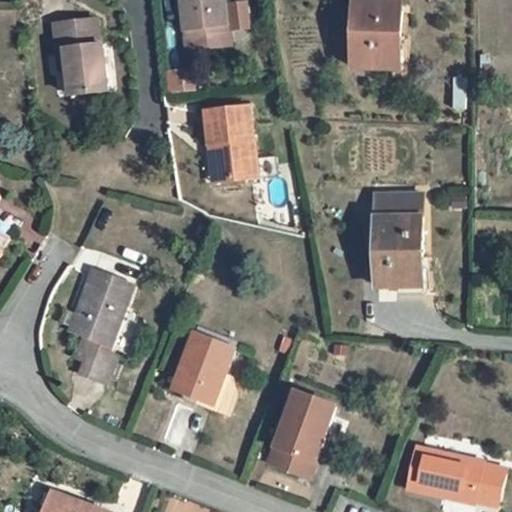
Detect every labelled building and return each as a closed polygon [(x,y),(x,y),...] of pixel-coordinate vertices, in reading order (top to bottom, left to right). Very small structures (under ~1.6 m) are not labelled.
[(216,0),(177,0),(183,43),(222,39),(216,0)] [(404,10),(356,11),(353,79),(403,81),(404,10)] [(70,50),(75,83),(77,99),(117,93),(110,48),(102,49),(98,20),(55,25),(58,52),(70,50)] [(70,50),(58,52),(62,85),(75,83),(70,50)] [(253,111),(208,116),(214,188),(262,182),(253,111)] [(425,235),(381,233),(380,298),(418,300),(419,276),(424,275),(425,235)] [(79,344),(101,354),(115,360),(136,303),(100,289),(79,344)] [(239,362),(197,348),(177,405),(218,421),(239,362)] [(96,366),(116,375),(121,363),(115,360),(101,354),(96,366)] [(86,387),(107,397),(116,375),(96,366),(86,387)] [(347,431),(301,413),(275,481),(322,499),(347,431)] [(478,481),(477,476),(421,465),(414,507),(435,511),(500,511),(505,486),(478,481)]
